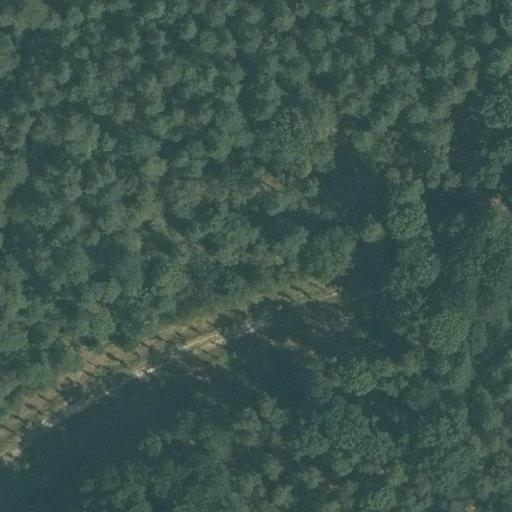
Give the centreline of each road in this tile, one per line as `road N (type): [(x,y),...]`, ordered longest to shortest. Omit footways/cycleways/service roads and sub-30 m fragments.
road 1 (track): [(0,466),(111,387),(511,242)]
road 2 (track): [(287,0),(479,511)]
